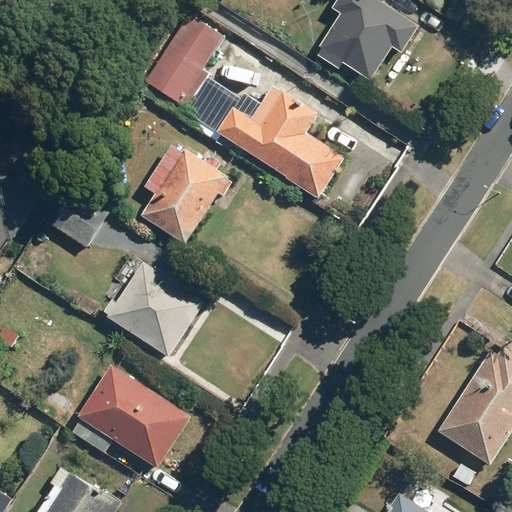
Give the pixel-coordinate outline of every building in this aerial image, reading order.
[(343,0),(337,10),(346,16),(321,55),(344,71),(348,65),(376,83),(397,50),(406,56),(424,28),(391,6),(389,9),(375,0),(343,0)] [(151,84),(192,109),(215,73),(175,47),(151,84)] [(223,133),(322,200),(350,159),(313,134),(324,117),(280,87),(263,112),(245,100),(223,133)] [(146,218),(191,246),(223,195),(228,199),(238,183),(234,181),(235,179),(189,151),(188,153),(176,146),(149,189),(160,196),(146,218)] [(46,200),(0,169),(0,287),(7,277),(0,272),(0,260),(12,242),(16,245),(46,200)] [(76,191),(55,223),(91,245),(111,214),(76,191)] [(111,317),(174,360),(211,305),(188,289),(190,285),(165,269),(163,272),(149,263),(111,317)] [(442,430),(495,464),(511,438),(511,349),(508,347),(503,354),(495,349),(442,430)] [(83,415),(86,417),(76,432),(108,454),(119,438),(161,468),(196,418),(118,364),(83,415)] [(120,511),(125,504),(64,467),(54,484),(58,486),(42,511),(120,511)] [(0,511),(7,511),(17,498),(0,487),(0,511)] [(432,511),(404,493),(391,511),(432,511)]
